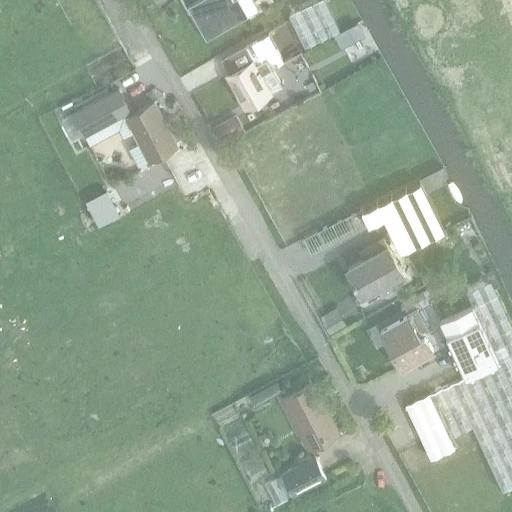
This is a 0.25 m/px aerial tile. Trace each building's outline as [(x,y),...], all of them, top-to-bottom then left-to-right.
[(253,0),(197,0),(188,5),(206,38),(258,9),(253,0)] [(325,0),(314,0),(288,13),(304,46),(339,29),(325,0)] [(246,44),(221,58),(229,72),(226,73),(244,106),(271,91),(261,73),(272,67),(284,60),(269,32),(246,45),(246,44)] [(511,84),(509,86),(503,74),(469,91),(466,92),(480,120),(488,116),(498,135),(511,128),(511,84)] [(118,87),(73,111),(84,132),(123,112),(129,109),(118,87)] [(132,112),(127,115),(141,142),(130,147),(139,163),(176,144),(154,100),(132,112)] [(66,114),(76,109),(72,103),(63,108),(66,114)] [(73,111),(61,117),(72,138),(84,132),(73,111)] [(229,117),(212,127),(221,143),(238,134),(229,117)] [(420,181),(362,210),(369,224),(384,217),(401,250),(444,229),(420,181)] [(100,223),(122,212),(108,186),(87,198),(100,223)] [(389,245),(349,268),(362,291),(376,283),(380,290),(395,281),(392,274),(403,268),(389,245)] [(499,359),(406,402),(431,457),(455,446),(450,435),(473,424),(503,489),(511,484),(511,324),(491,279),(468,290),(474,303),(499,358),(499,359)] [(474,303),(439,319),(464,375),(499,358),(474,303)] [(336,306),(319,316),(329,333),(346,323),(336,306)] [(404,365),(434,348),(426,333),(422,335),(410,315),(384,329),(404,365)] [(277,380),(250,394),(251,395),(255,403),(282,389),(277,380)] [(309,446),(338,431),(312,381),(283,396),(309,446)] [(292,493),(304,487),(326,477),(315,454),(281,472),(292,493)] [(277,476),(265,482),(277,504),(288,497),(287,496),(277,476)]
